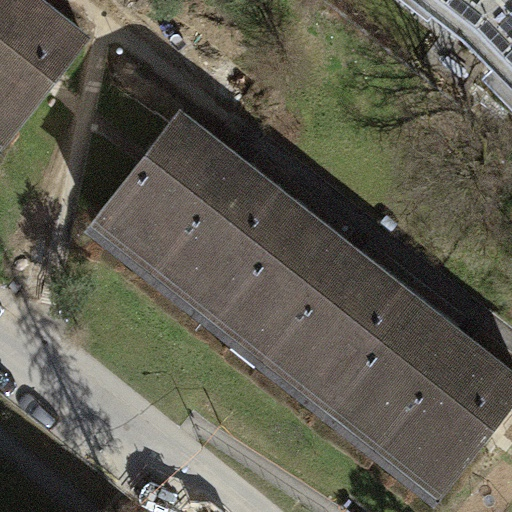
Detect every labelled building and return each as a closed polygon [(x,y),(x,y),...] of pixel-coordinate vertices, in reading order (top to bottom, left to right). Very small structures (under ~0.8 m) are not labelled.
[(80,41),(28,0),(0,0),(0,131),(36,87),(40,91),(80,41)] [(511,0),(425,0),(466,33),(511,78),(511,0)] [(94,226),(207,314),(293,205),(176,113),(135,166),(139,169),(94,226)] [(207,314),(317,401),(403,292),(293,205),(207,314)] [(511,398),(511,377),(403,292),(317,401),(432,492),(472,441),(476,444),(511,398)]
